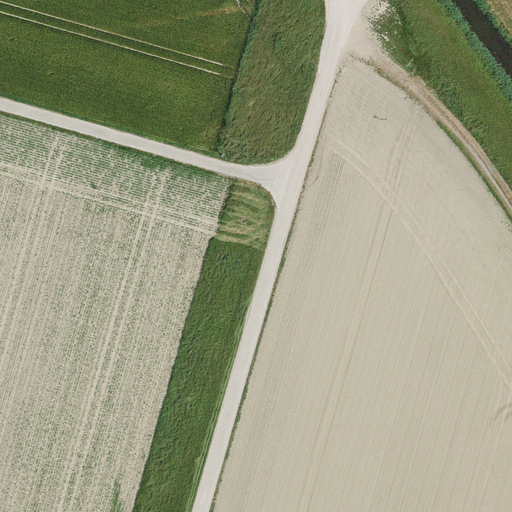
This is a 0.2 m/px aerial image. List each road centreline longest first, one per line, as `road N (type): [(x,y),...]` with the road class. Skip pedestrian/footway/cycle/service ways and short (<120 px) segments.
road 1 (track): [(349,0),(203,511)]
road 2 (track): [(294,188),(0,104)]
